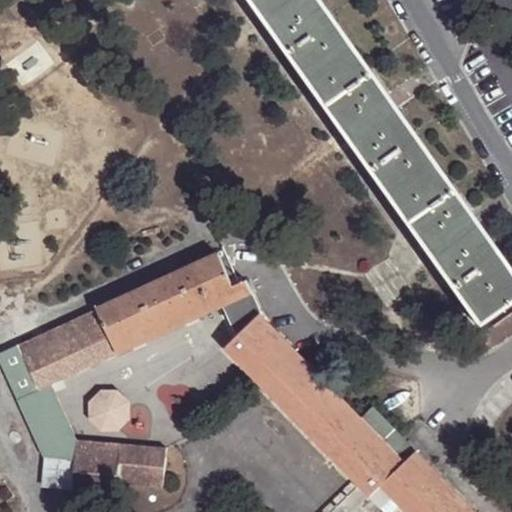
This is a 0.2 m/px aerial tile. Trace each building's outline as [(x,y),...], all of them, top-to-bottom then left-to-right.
[(304,83),(352,49),(333,21),(318,0),(246,0),(284,54),(304,83)] [(387,201),(436,167),(352,49),(304,83),(387,201)] [(436,167),(387,201),(430,260),(476,325),(511,299),(511,273),(477,225),(436,167)] [(0,353),(0,356),(18,399),(53,384),(224,306),(253,292),(248,282),(233,287),(217,254),(0,353)] [(224,306),(238,336),(260,315),(253,292),(224,306)] [(381,506),(391,496),(405,511),(475,511),(395,429),(382,440),(260,315),(238,336),(225,348),(266,390),(356,483),(381,506)] [(75,458),(72,488),(117,491),(119,479),(162,482),(163,453),(164,444),(77,438),(53,384),(18,399),(43,456),(75,458)] [(104,391),(93,401),(93,418),(104,429),(120,428),(131,417),(130,402),(119,390),(104,391)] [(42,486),(72,488),(75,458),(43,456),(42,486)] [(385,511),(381,506),(356,483),(325,511),(385,511)]
